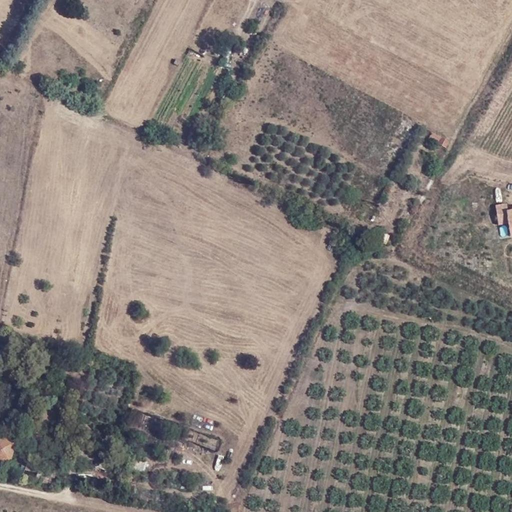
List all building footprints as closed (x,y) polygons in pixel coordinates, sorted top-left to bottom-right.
[(448,146),(445,145),(447,141),(441,138),(438,144),(446,149),(448,146)] [(511,211),(506,212),(505,205),(494,206),(496,225),(507,224),(508,231),(511,229),(511,211)] [(326,247),(332,249),(335,243),(329,240),(326,247)] [(6,431),(0,430),(0,440),(10,443),(12,435),(6,434),(6,431)] [(10,443),(0,440),(0,459),(8,461),(12,443),(10,443)] [(33,480),(43,482),(45,469),(37,467),(38,463),(25,461),(24,465),(19,465),(18,469),(34,473),(33,480)]
